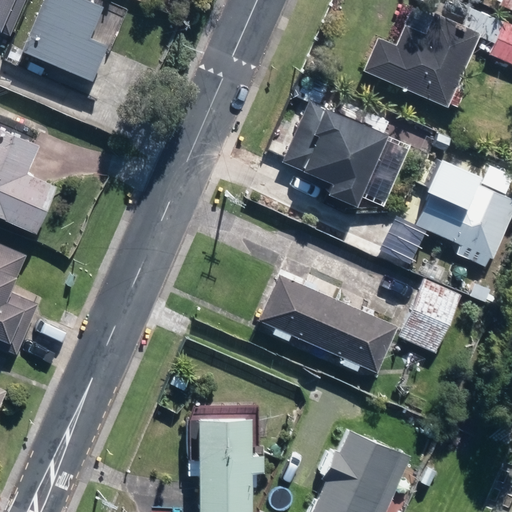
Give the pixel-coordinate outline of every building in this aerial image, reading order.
[(0,0),(0,31),(10,36),(25,0),(0,0)] [(42,0),(21,46),(91,78),(107,42),(90,34),(102,6),(89,0),(42,0)] [(511,9),(511,0),(500,0),(499,4),(511,9)] [(479,29),(411,1),(395,42),(376,34),(361,70),(447,105),(479,29)] [(511,23),(503,19),(488,53),(511,63),(511,23)] [(307,96),(280,160),(301,169),(302,167),(330,178),(325,189),(354,201),(385,129),(307,96)] [(39,140),(0,122),(0,212),(35,228),(56,181),(26,168),(39,140)] [(454,252),(485,265),(489,254),(494,256),(511,212),(511,195),(492,187),(475,180),(479,172),(439,153),(424,185),(430,188),(415,224),(458,242),(454,252)] [(8,287),(24,252),(0,241),(0,347),(15,355),(40,301),(8,287)] [(277,271),(257,315),(377,368),(396,323),(277,271)] [(436,350),(461,292),(425,276),(400,335),(436,350)] [(261,469),(261,449),(250,449),(250,412),(197,411),(197,455),(189,455),(188,473),(196,473),(195,510),(251,510),(251,469),(261,469)] [(382,511),(409,453),(346,425),(337,446),(331,443),(318,473),(324,476),(307,511),(382,511)]
